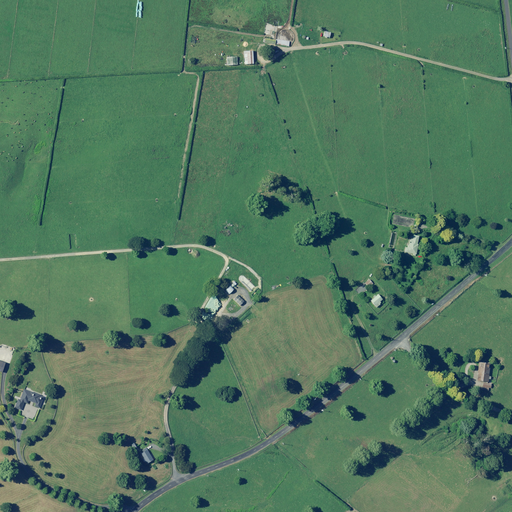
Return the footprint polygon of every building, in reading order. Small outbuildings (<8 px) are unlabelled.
[(254,64),(253,51),(244,51),(245,64),(254,64)] [(238,65),(237,57),(227,57),(227,65),(238,65)] [(417,242),(417,240),(418,240),(419,236),(413,235),(412,240),(410,240),(409,245),(407,245),(407,248),(405,247),(404,252),(416,254),(417,254),(418,244),(417,244),(417,242)] [(237,292),(243,286),(240,283),(234,289),(237,292)] [(371,301),(376,307),(381,304),(380,302),(383,300),(378,294),(376,296),(375,295),(373,296),(374,298),(371,301)] [(477,380),(483,381),(482,390),(488,390),(489,387),(491,388),(491,383),(488,383),(490,364),(479,363),(477,380)] [(44,397),(41,395),(31,391),(24,389),(20,400),(18,399),(15,408),(21,410),(24,402),(28,404),(29,401),(36,404),(35,406),(39,408),(44,397)] [(154,461),(146,448),(143,450),(144,452),(141,454),(144,459),(143,459),(144,462),(146,461),(148,464),(154,461)]
